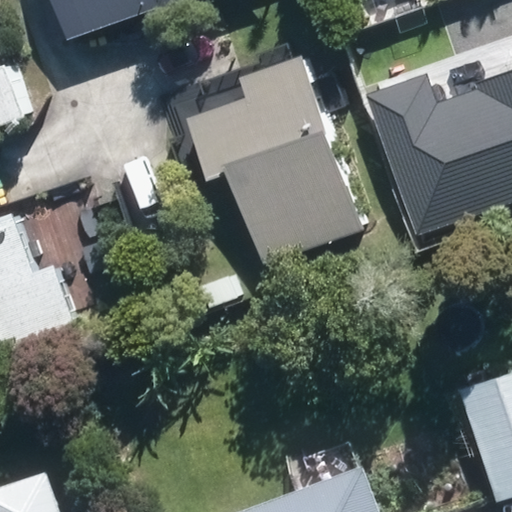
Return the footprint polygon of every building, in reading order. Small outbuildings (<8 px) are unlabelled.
[(69,0),(80,28),(158,0),(69,0)] [(315,52),(262,70),(269,90),(210,111),(228,162),(242,157),(277,257),(323,241),(376,222),(315,52)] [(0,116),(39,104),(26,63),(0,71),(0,116)] [(0,351),(90,319),(69,261),(50,268),(28,207),(0,216),(0,351)] [(511,375),(486,383),(511,472),(511,375)] [(388,511),(377,480),(289,511),(388,511)] [(70,511),(62,487),(10,504),(12,511),(70,511)]
